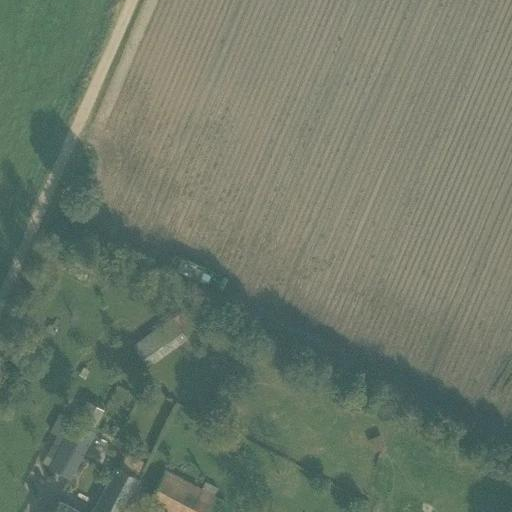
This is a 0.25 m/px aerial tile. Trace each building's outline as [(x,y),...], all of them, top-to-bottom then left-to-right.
[(172,320),(133,347),(147,367),(187,340),(172,320)] [(75,418),(49,468),(70,480),(97,429),(75,418)] [(373,451),(385,446),(380,434),(368,439),(373,451)] [(91,511),(80,511),(58,500),(52,511),(121,511),(139,479),(115,467),(91,511)] [(166,471),(150,500),(171,511),(206,511),(215,496),(166,471)]
